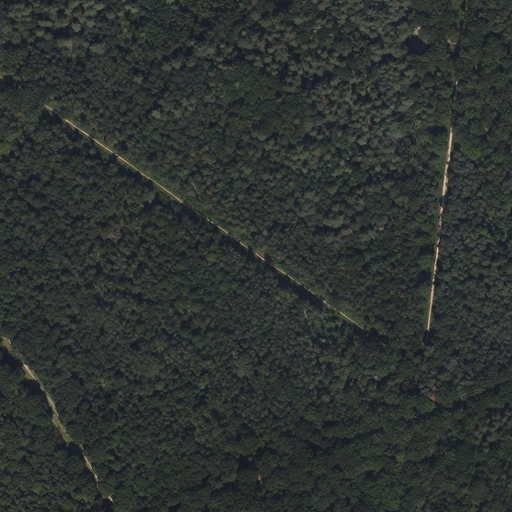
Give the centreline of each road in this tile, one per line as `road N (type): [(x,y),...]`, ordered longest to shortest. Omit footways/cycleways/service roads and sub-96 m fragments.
road 1 (track): [(174,511),(511,378)]
road 2 (track): [(117,511),(0,324)]
